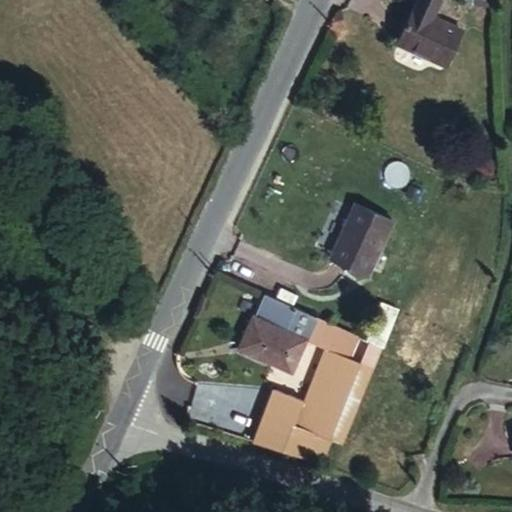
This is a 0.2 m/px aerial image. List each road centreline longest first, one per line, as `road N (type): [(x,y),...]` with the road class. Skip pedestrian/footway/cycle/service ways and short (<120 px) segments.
road 1 (tertiary): [(112,434),(315,0)]
road 2 (unclassified): [(381,511),(112,434)]
road 3 (track): [(140,373),(0,186)]
road 4 (residential): [(414,511),(460,395),(511,394)]
road 5 (unknown): [(209,226),(304,273),(339,272)]
